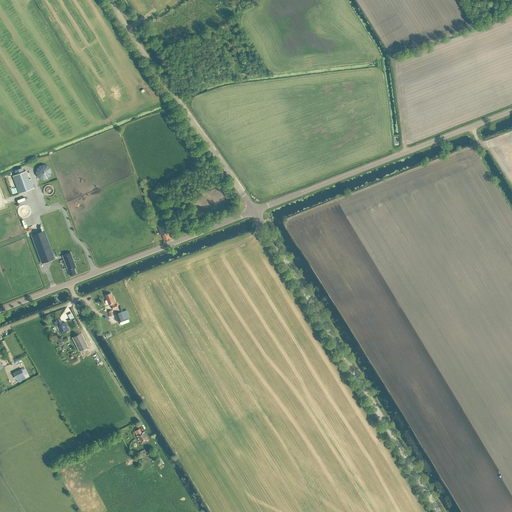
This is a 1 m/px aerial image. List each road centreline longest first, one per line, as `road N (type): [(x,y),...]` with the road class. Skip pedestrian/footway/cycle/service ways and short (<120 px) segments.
road 1 (tertiary): [(438,511),(254,211)]
road 2 (tertiary): [(254,211),(511,111)]
road 3 (tertiary): [(0,309),(254,211)]
road 4 (tertiary): [(254,211),(109,0)]
